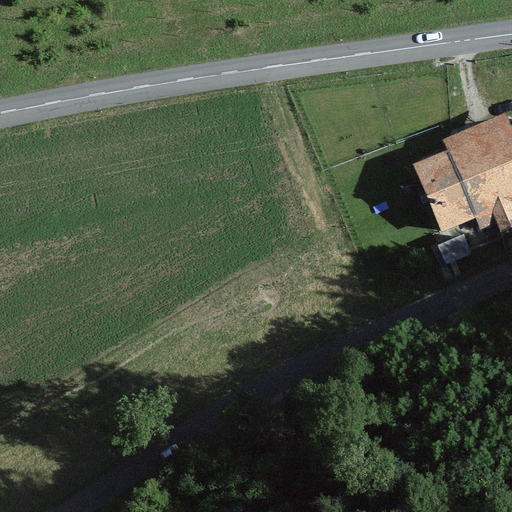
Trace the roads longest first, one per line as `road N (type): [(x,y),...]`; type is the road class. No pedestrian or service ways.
road 1 (tertiary): [(511,34),(0,114)]
road 2 (tertiary): [(72,511),(234,405),(511,273)]
